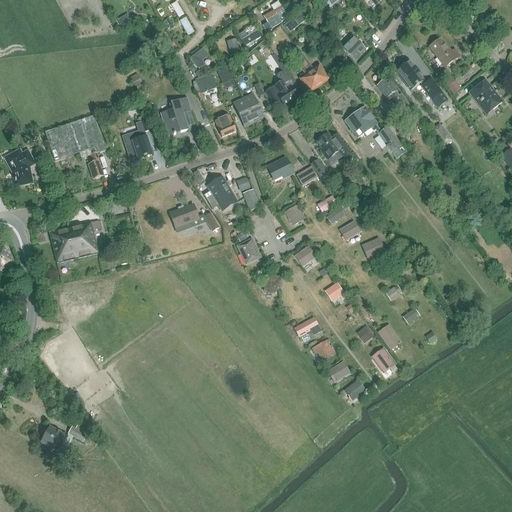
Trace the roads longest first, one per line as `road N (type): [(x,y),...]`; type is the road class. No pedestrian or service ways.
road 1 (track): [(248,511),(317,441),(200,284),(187,277),(92,281),(52,294),(123,411)]
road 2 (residential): [(12,221),(281,133),(351,80),(415,0)]
road 3 (track): [(165,278),(306,455)]
road 4 (track): [(17,511),(113,450),(165,511)]
road 5 (track): [(42,0),(65,46),(154,36),(178,61)]
road 6 (track): [(316,511),(446,402)]
road 7 (tertiary): [(0,392),(31,321),(24,259)]
